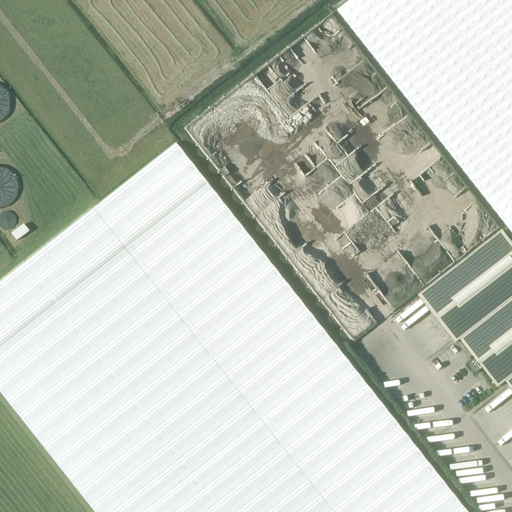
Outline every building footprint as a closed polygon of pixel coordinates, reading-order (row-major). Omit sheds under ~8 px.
[(511,0),(352,0),(338,11),(488,202),(511,232),(511,0)] [(306,80),(278,106),(289,118),(318,92),(306,80)] [(289,152),(311,186),(330,174),(328,171),(319,157),(312,162),(310,158),(312,157),(303,143),(289,152)] [(0,392),(94,511),(465,511),(175,144),(0,281),(0,392)] [(441,177),(455,194),(465,186),(453,172),(449,176),(446,172),(441,177)] [(0,224),(12,229),(18,215),(7,211),(5,216),(2,215),(0,220),(0,224)] [(9,232),(14,239),(28,230),(23,223),(9,232)] [(511,242),(503,231),(419,296),(456,343),(460,340),(475,359),(469,364),(472,370),(477,374),(483,369),(498,388),(506,382),(511,389),(511,242)] [(373,266),(373,281),(382,293),(389,304),(395,304),(392,300),(396,298),(396,293),(390,293),(390,256),(393,259),(398,256),(396,256),(393,252),(379,262),(373,266)]
